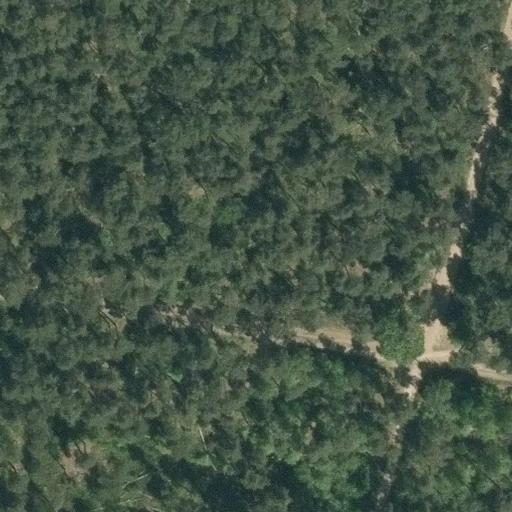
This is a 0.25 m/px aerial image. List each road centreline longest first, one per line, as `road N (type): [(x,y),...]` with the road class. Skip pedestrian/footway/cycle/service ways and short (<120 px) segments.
road 1 (track): [(0,287),(371,341),(419,355)]
road 2 (track): [(511,28),(419,355)]
road 3 (track): [(419,355),(376,511)]
